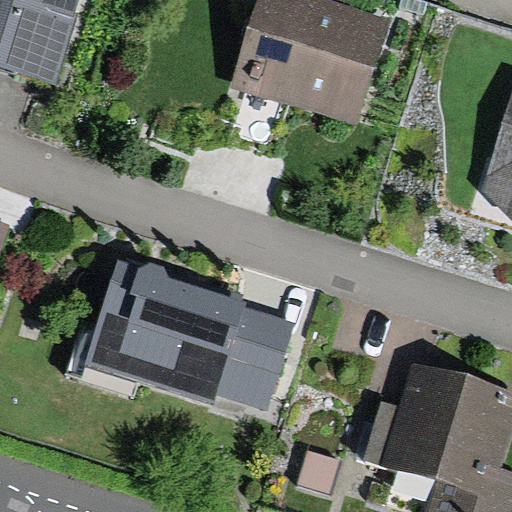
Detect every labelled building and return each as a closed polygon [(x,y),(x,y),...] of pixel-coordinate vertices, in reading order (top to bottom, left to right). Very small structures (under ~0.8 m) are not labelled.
[(0,0),(0,80),(38,92),(65,0),(0,0)] [(377,33),(275,0),(256,0),(225,98),(343,136),(377,33)] [(511,85),(481,183),(511,192),(511,85)] [(0,257),(13,221),(0,216),(0,257)] [(225,324),(108,284),(77,372),(195,413),(225,324)] [(278,333),(246,321),(217,404),(249,416),(278,333)] [(504,407),(413,376),(399,420),(375,412),(355,473),(427,497),(422,511),(502,511),(511,486),(481,475),(504,407)] [(296,511),(318,511),(331,469),(297,458),(282,508),(296,511)]
